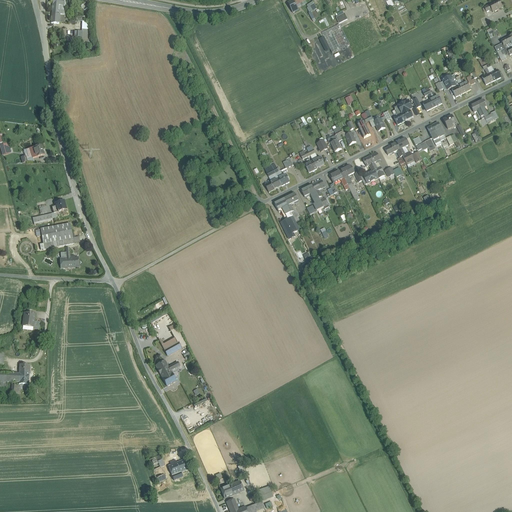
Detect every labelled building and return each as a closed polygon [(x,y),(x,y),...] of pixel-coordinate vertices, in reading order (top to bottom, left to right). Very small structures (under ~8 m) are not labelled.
[(63,0),(52,0),(52,14),(52,18),(59,18),(60,15),(62,15),(63,0)] [(293,1),(288,4),(293,13),(298,11),(296,5),(293,1)] [(499,1),(489,6),(493,13),(502,8),(499,1)] [(370,14),(341,28),(356,57),(384,42),(370,14)] [(85,17),(76,16),(75,22),(82,22),(82,45),(88,45),(88,30),(88,27),(86,27),(87,22),(85,22),(85,17)] [(326,52),(330,50),(328,46),(329,45),(325,37),(320,40),(326,52)] [(508,38),(501,42),(503,46),(504,47),(505,46),(511,43),(508,38)] [(489,68),(485,58),(480,61),(484,70),(489,68)] [(497,71),(490,74),(494,82),(501,78),(497,71)] [(490,74),(482,78),(486,86),(494,82),(490,74)] [(467,83),(460,87),(463,94),(471,90),(467,83)] [(460,87),(452,90),(456,98),(463,94),(460,87)] [(432,93),(431,89),(427,91),(426,88),(422,90),(425,97),(432,93)] [(354,103),(351,97),(345,99),(348,106),(354,103)] [(438,97),(430,100),(434,108),(442,104),(438,97)] [(413,100),(417,109),(422,106),(417,98),(413,100)] [(430,100),(423,104),(427,112),(434,108),(430,100)] [(483,100),(477,103),(481,110),(484,108),(487,107),(483,100)] [(408,101),(398,107),(401,114),(409,110),(409,111),(412,109),(408,101)] [(477,103),(471,106),(475,113),(478,112),(481,110),(477,103)] [(401,114),(398,107),(396,105),(393,106),(398,116),(401,114)] [(409,110),(401,114),(405,122),(413,118),(409,111),(409,110)] [(388,112),(383,114),(387,121),(392,119),(388,112)] [(495,112),(490,114),(492,118),(493,121),(499,118),(495,112)] [(361,116),(364,122),(365,124),(369,122),(365,114),(361,116)] [(398,116),(394,118),(398,126),(405,122),(401,114),(398,116)] [(452,116),(443,120),(448,129),(453,127),(453,125),(456,124),(452,116)] [(381,119),(374,123),(378,132),(385,128),(381,119)] [(438,123),(432,126),(436,132),(441,130),(438,123)] [(462,125),(458,127),(462,137),(466,135),(462,125)] [(371,136),(366,126),(359,130),(364,139),(371,136)] [(432,126),(427,128),(434,142),(439,139),(436,132),(432,126)] [(344,134),(340,127),(334,130),(338,137),(344,134)] [(441,130),(436,132),(439,139),(440,142),(446,139),(441,130)] [(478,131),(472,133),(476,142),(482,140),(478,131)] [(352,134),(345,137),(349,146),(356,143),(352,134)] [(420,137),(413,140),(415,146),(422,143),(420,137)] [(435,148),(431,139),(425,142),(429,150),(435,148)] [(324,141),(317,144),(321,152),(328,149),(324,141)] [(337,141),(330,144),(335,153),(342,150),(337,141)] [(405,148),(401,141),(396,144),(399,150),(402,149),(405,148)] [(396,144),(385,149),(388,156),(397,152),(399,150),(396,144)] [(41,146),(30,149),(33,159),(44,155),(41,146)] [(377,153),(368,158),(372,165),(375,163),(377,162),(379,161),(379,160),(380,159),(377,153)] [(410,153),(405,155),(403,157),(406,164),(407,165),(414,162),(410,153)] [(418,153),(412,155),(416,164),(422,161),(418,153)] [(406,164),(403,157),(400,158),(398,160),(401,166),(406,164)] [(318,159),(313,162),(317,169),(324,165),(321,158),(318,159)] [(372,165),(368,158),(363,160),(367,167),(369,166),(372,165)] [(291,159),(284,162),(286,169),(294,166),(291,159)] [(313,162),(305,165),(309,173),(317,169),(313,162)] [(378,170),(380,174),(383,172),(377,162),(375,163),(378,170)] [(351,166),(340,171),(344,179),(347,177),(353,174),(354,173),(351,166)] [(391,168),(385,171),(388,177),(394,174),(393,171),(391,168)] [(344,179),(340,171),(330,176),(334,184),(341,180),(344,179)] [(363,176),(367,185),(378,179),(375,172),(372,173),(371,172),(363,176)] [(286,175),(278,179),(282,187),(289,183),(286,175)] [(278,179),(265,186),(269,193),(282,187),(278,179)] [(318,183),(312,185),(316,192),(319,191),(321,189),(318,183)] [(360,200),(351,183),(347,185),(349,189),(356,202),(360,200)] [(312,185),(307,188),(311,195),(313,193),(316,192),(312,185)] [(307,188),(301,191),(303,194),(302,194),(303,195),(305,198),(311,195),(307,188)] [(295,194),(289,197),(292,204),(291,205),(294,212),(297,210),(294,206),(300,203),(295,194)] [(284,199),(274,204),(278,211),(284,209),(285,211),(287,215),(291,213),(288,207),(284,199)] [(63,201),(55,204),(57,208),(58,212),(66,210),(63,201)] [(294,212),(291,213),(296,222),(300,220),(299,218),(300,218),(297,210),(294,212)] [(296,222),(291,213),(287,215),(289,219),(281,223),(288,236),(291,235),(292,235),(293,235),(292,234),(300,230),(296,222)] [(51,214),(32,218),(34,225),(53,221),(51,214)] [(70,224),(40,230),(43,244),(43,245),(53,243),(58,242),(73,239),(70,224)] [(66,259),(60,259),(61,269),(70,268),(69,258),(66,259)] [(70,258),(69,258),(70,268),(79,268),(78,258),(75,258),(70,258)] [(35,315),(25,313),(23,326),(33,328),(34,322),(35,315)] [(41,323),(34,322),(33,328),(33,330),(40,330),(41,323)] [(180,335),(174,325),(169,328),(175,338),(180,335)] [(184,340),(164,351),(168,357),(187,346),(184,340)] [(164,362),(156,367),(158,371),(160,374),(163,378),(162,379),(167,387),(176,382),(172,374),(171,374),(168,368),(164,362)] [(177,363),(168,368),(171,374),(172,374),(175,372),(174,370),(180,367),(177,363)] [(30,365),(20,365),(19,374),(19,378),(29,378),(29,373),(30,373),(30,365)] [(19,374),(0,373),(0,382),(7,383),(12,383),(11,394),(20,394),(20,386),(17,385),(17,383),(19,383),(19,384),(28,385),(29,378),(19,378),(19,374)] [(161,456),(149,460),(156,479),(164,475),(161,467),(165,466),(161,456)] [(175,460),(170,462),(171,465),(168,466),(172,476),(181,473),(177,463),(176,463),(175,460)] [(185,460),(177,463),(181,473),(188,470),(185,460)] [(181,473),(172,476),(174,481),(183,477),(181,473)] [(240,481),(221,489),(225,499),(244,491),(240,481)] [(273,496),(269,487),(258,491),(261,501),(273,496)] [(238,510),(234,499),(226,503),(229,511),(247,511),(246,509),(245,507),(238,510)] [(262,502),(246,509),(247,511),(254,511),(265,508),(262,502)]
